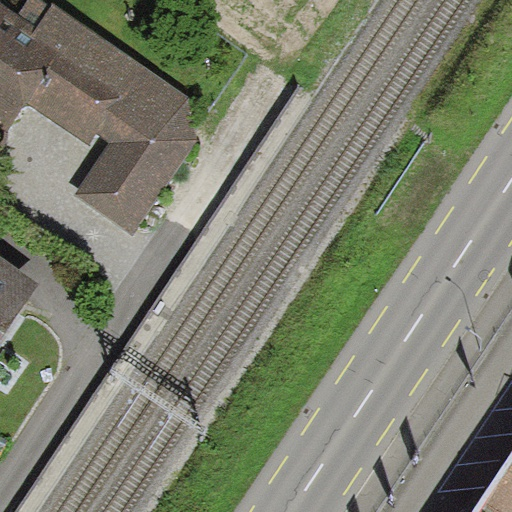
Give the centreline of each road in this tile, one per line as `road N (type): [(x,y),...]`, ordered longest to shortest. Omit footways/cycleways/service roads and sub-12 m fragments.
road 1 (primary): [(287,511),(511,176)]
road 2 (residential): [(0,506),(175,246)]
